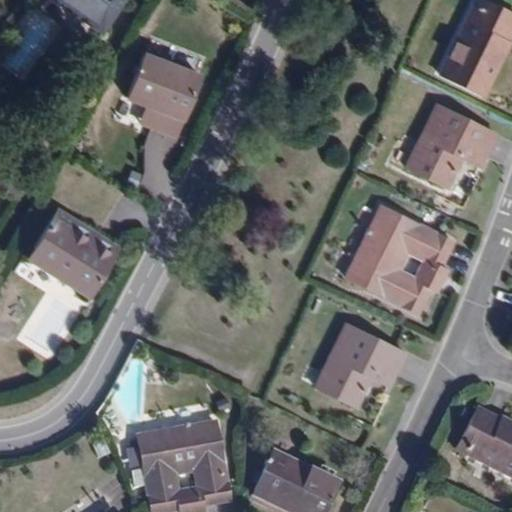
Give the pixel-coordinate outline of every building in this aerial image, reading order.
[(64,0),(72,5),(75,0),(88,9),(87,11),(104,22),(119,0),(64,0)] [(480,95),(511,31),(511,15),(481,0),(478,0),(441,76),(480,95)] [(0,63),(20,80),(61,29),(39,11),(0,59),(0,63)] [(175,137),(199,76),(145,54),(126,100),(147,108),(157,112),(152,127),(175,137)] [(480,167),(496,135),(436,105),(405,168),(441,186),(447,173),(452,176),(461,158),(480,167)] [(152,127),(157,112),(147,108),(141,123),(152,127)] [(173,164),(171,136),(144,137),(145,165),(173,164)] [(0,191),(16,200),(28,178),(3,164),(0,168),(0,191)] [(446,188),(452,176),(447,173),(441,186),(446,188)] [(393,273),(406,247),(425,257),(421,266),(436,274),(439,267),(452,243),(381,207),(344,278),(416,314),(429,287),(432,282),(417,274),(412,283),(393,273)] [(87,296),(117,250),(58,212),(28,258),(87,296)] [(437,291),(447,271),(439,267),(436,274),(432,282),(429,287),(437,291)] [(51,297),(28,341),(49,352),(73,308),(51,297)] [(389,385),(405,353),(344,323),(313,386),(351,405),(358,392),(363,394),(371,376),(389,385)] [(356,408),(363,394),(358,392),(351,405),(356,408)] [(511,428),(477,411),(457,450),(511,477),(511,428)] [(229,501),(215,422),(137,436),(149,511),(166,511),(180,510),(186,508),(183,492),(173,493),(170,473),(199,469),(202,488),(192,490),(195,507),(203,505),(229,501)] [(323,511),(337,485),(272,452),(253,490),(296,511),(295,511),(323,511)] [(202,488),(199,469),(170,473),(173,493),(183,492),(186,508),(195,507),(192,490),(202,488)] [(295,511),(296,511),(253,490),(250,496),(281,511),(295,511)]
